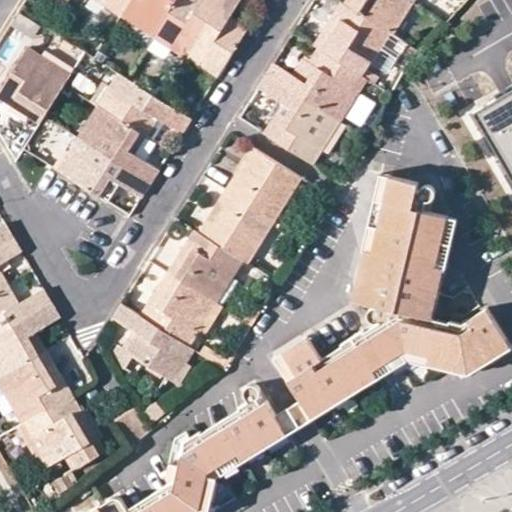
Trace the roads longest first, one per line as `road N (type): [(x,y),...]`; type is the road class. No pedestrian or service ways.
road 1 (residential): [(0,171),(67,287),(91,292),(115,281),(287,0)]
road 2 (residential): [(396,511),(511,445)]
road 3 (unknown): [(67,287),(117,404)]
